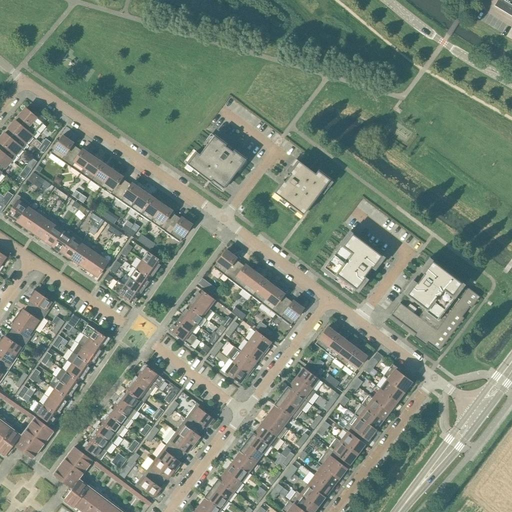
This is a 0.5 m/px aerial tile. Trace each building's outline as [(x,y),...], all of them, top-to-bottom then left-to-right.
[(511,0),(496,0),(494,4),(495,4),(511,14),(511,0)] [(21,118),(17,123),(24,129),(32,136),(46,119),(36,112),(33,115),(25,108),(19,116),(21,118)] [(32,136),(21,126),(15,121),(8,129),(10,130),(7,135),(14,141),(22,148),(32,136)] [(14,141),(7,135),(4,133),(0,138),(0,150),(0,151),(11,161),(22,148),(14,141)] [(65,164),(76,148),(72,145),(73,143),(62,136),(50,154),(65,164)] [(232,152),(225,146),(226,145),(214,136),(199,154),(196,152),(187,164),(222,191),(245,160),(233,150),(232,152)] [(42,144),(47,148),(51,143),(45,139),(42,144)] [(43,153),(47,148),(42,144),(38,149),(43,153)] [(80,174),(92,157),(82,150),(81,151),(76,148),(65,164),(80,174)] [(0,151),(0,150),(0,172),(1,173),(11,161),(0,151)] [(90,181),(102,164),(92,157),(80,174),(90,181)] [(315,174),(298,161),(289,173),(290,174),(285,182),(283,180),(274,193),(303,215),(330,180),(317,171),(315,174)] [(100,188),(112,170),(102,164),(90,181),(100,188)] [(23,171),(28,174),(32,169),(26,165),(23,171)] [(115,198),(126,182),(121,178),(122,177),(112,170),(100,188),(115,198)] [(24,180),(28,174),(23,171),(19,176),(24,180)] [(57,176),(53,182),(58,185),(62,179),(57,176)] [(42,185),(45,181),(39,177),(36,181),(42,185)] [(45,181),(42,185),(47,189),(50,185),(45,181)] [(130,208),(141,191),(131,184),(131,185),(126,182),(115,198),(130,208)] [(60,197),(62,193),(57,189),(54,193),(60,197)] [(77,199),(81,194),(75,190),(72,196),(77,199)] [(139,215),(151,198),(141,191),(130,208),(139,215)] [(4,197),(9,201),(13,196),(8,192),(4,197)] [(62,193),(60,197),(65,201),(68,197),(62,193)] [(81,194),(77,199),(83,203),(86,198),(81,194)] [(29,204),(29,203),(17,195),(10,204),(13,207),(8,215),(11,217),(10,218),(16,222),(22,213),(29,204)] [(5,206),(9,201),(4,197),(0,202),(5,206)] [(149,222),(161,204),(151,198),(139,215),(149,222)] [(77,209),(80,205),(75,201),(72,206),(77,209)] [(36,213),(35,213),(27,207),(30,203),(29,203),(29,204),(22,213),(16,222),(22,226),(23,225),(26,227),(36,213)] [(164,232),(175,216),(171,212),(171,211),(161,204),(149,222),(164,232)] [(80,205),(77,209),(83,213),(86,209),(80,205)] [(40,225),(47,215),(38,209),(35,213),(36,213),(26,227),(29,230),(28,231),(34,234),(40,225)] [(106,210),(102,216),(106,219),(110,213),(106,210)] [(56,221),(47,215),(40,225),(34,234),(40,239),(40,238),(43,240),(49,231),(56,221)] [(175,216),(164,232),(179,242),(191,225),(181,218),(180,219),(175,216)] [(92,227),(91,227),(97,231),(101,225),(104,221),(98,217),(95,222),(93,225),(92,227)] [(65,228),(65,227),(56,221),(49,231),(43,240),(47,242),(46,243),(52,247),(65,228)] [(127,234),(130,228),(125,224),(121,230),(127,234)] [(113,234),(116,230),(110,226),(107,230),(113,234)] [(74,234),(74,233),(65,227),(65,228),(52,247),(58,251),(58,250),(61,252),(67,243),(74,234)] [(130,228),(127,234),(132,237),(136,232),(130,228)] [(82,240),(83,240),(74,233),(74,234),(67,243),(61,252),(65,254),(64,255),(69,259),(76,250),(82,240)] [(381,256),(352,234),(343,245),(341,244),(325,266),(356,289),(365,277),(364,276),(367,271),(371,267),(372,268),(381,256)] [(91,246),(92,246),(83,240),(82,240),(76,250),(69,259),(75,263),(76,262),(79,264),(89,249),(91,246)] [(155,246),(152,251),(158,255),(161,250),(155,246)] [(89,249),(79,264),(82,266),(82,267),(87,271),(98,256),(89,249)] [(227,278),(239,263),(235,259),(236,258),(225,251),(213,267),(227,278)] [(141,260),(156,270),(162,262),(147,252),(141,260)] [(98,256),(87,271),(93,275),(94,274),(97,276),(103,268),(106,270),(110,264),(98,256)] [(150,279),(156,270),(141,260),(135,269),(150,279)] [(459,285),(461,283),(432,261),(422,273),(424,274),(421,278),(417,283),(416,282),(406,294),(426,308),(419,317),(400,303),(390,315),(415,334),(414,335),(413,337),(425,346),(427,343),(439,351),(454,330),(464,318),(462,317),(468,308),(470,309),(480,297),(467,288),(466,290),(463,287),(459,285)] [(242,289),(254,272),(245,265),(244,266),(239,263),(227,278),(242,289)] [(144,287),(150,279),(135,269),(130,277),(144,287)] [(251,297),(264,280),(254,272),(242,289),(251,297)] [(109,282),(112,277),(107,274),(104,279),(109,282)] [(139,296),(144,287),(130,277),(124,285),(124,286),(139,296)] [(271,290),(274,287),(264,280),(251,297),(261,304),(271,290)] [(124,286),(124,285),(117,281),(111,290),(126,300),(126,301),(132,305),(139,296),(124,286)] [(208,284),(204,288),(210,293),(214,288),(208,284)] [(275,314),(287,299),(283,295),(284,294),(274,287),(271,290),(261,304),(275,315),(275,314)] [(31,301),(27,306),(33,310),(37,312),(38,314),(44,318),(47,313),(55,301),(48,296),(46,299),(37,292),(33,290),(30,296),(31,296),(33,298),(31,301)] [(194,298),(208,309),(215,300),(201,290),(194,298)] [(208,309),(194,298),(188,306),(202,317),(206,320),(212,312),(208,309)] [(275,314),(275,315),(290,326),(303,309),(292,301),(292,302),(287,299),(275,314)] [(19,312),(15,317),(27,326),(35,331),(44,318),(38,314),(37,312),(33,310),(27,306),(25,310),(22,314),(20,312),(19,312)] [(188,306),(182,314),(196,325),(200,328),(205,321),(206,320),(202,317),(188,306)] [(237,315),(240,311),(235,307),(231,312),(236,317),(237,315)] [(237,315),(236,317),(242,321),(246,315),(240,311),(237,315)] [(190,333),(196,325),(182,314),(176,322),(190,333)] [(12,328),(9,333),(11,334),(18,339),(26,344),(35,331),(27,326),(15,317),(11,322),(12,323),(15,325),(12,328)] [(56,325),(57,326),(60,328),(64,322),(60,319),(56,325)] [(67,324),(72,327),(75,322),(70,319),(67,324)] [(197,338),(190,333),(176,322),(169,332),(175,336),(175,335),(190,346),(197,338)] [(230,328),(234,331),(238,325),(234,322),(230,328)] [(260,322),(256,328),(262,332),(266,327),(266,326),(260,322)] [(56,335),(60,328),(56,325),(52,332),(56,335)] [(83,336),(103,348),(109,338),(103,334),(103,335),(87,325),(81,334),(84,336),(83,336)] [(324,352),(337,335),(327,327),(314,344),(324,352)] [(229,337),(234,331),(230,328),(225,334),(229,337)] [(213,331),(210,336),(212,337),(214,338),(216,340),(220,336),(215,333),(213,331)] [(248,342),(265,354),(269,349),(267,347),(271,342),(256,331),(248,342)] [(0,338),(0,339),(0,346),(9,352),(15,356),(17,358),(26,344),(18,339),(11,334),(9,333),(6,337),(4,341),(1,339),(0,338)] [(334,359),(347,342),(337,335),(324,352),(334,359)] [(59,336),(55,340),(59,343),(60,343),(63,345),(64,346),(67,342),(63,339),(59,336)] [(97,356),(103,348),(83,336),(78,344),(97,356)] [(214,348),(219,351),(223,345),(219,342),(214,348)] [(261,360),(265,354),(248,342),(241,352),(255,363),(258,358),(261,360)] [(343,366),(356,349),(347,342),(334,359),(343,366)] [(91,365),(97,356),(78,344),(72,352),(91,365)] [(207,353),(210,349),(205,345),(202,349),(207,353)] [(0,365),(0,366),(8,371),(11,367),(17,358),(15,356),(9,352),(0,346),(0,365)] [(37,352),(42,355),(46,349),(42,346),(37,352)] [(255,363),(241,352),(233,346),(226,356),(233,362),(250,374),(254,369),(252,367),(255,363)] [(214,348),(210,354),(214,357),(215,356),(218,352),(219,351),(214,348)] [(356,349),(343,366),(353,373),(366,357),(356,349)] [(37,361),(42,355),(37,352),(33,358),(37,361)] [(85,373),(91,365),(72,352),(66,360),(71,364),(85,373)] [(368,365),(373,368),(378,362),(373,358),(368,365)] [(311,369),(315,364),(310,360),(306,365),(311,369)] [(245,380),(250,374),(233,362),(224,374),(231,379),(232,377),(240,383),(243,378),(245,380)] [(80,382),(85,373),(71,364),(65,372),(80,382)] [(155,387),(158,389),(165,380),(150,369),(151,368),(145,364),(138,373),(151,383),(155,387)] [(315,364),(311,369),(316,373),(320,368),(315,364)] [(387,380),(403,391),(411,381),(400,373),(401,371),(392,364),(382,376),(387,380)] [(369,374),(373,368),(368,365),(363,370),(369,374)] [(295,378),(311,389),(318,379),(303,368),(295,378)] [(80,382),(65,372),(60,369),(55,377),(60,380),(74,390),(80,382)] [(19,379),(23,382),(28,375),(24,373),(19,379)] [(149,395),(155,387),(151,383),(138,373),(131,381),(149,395)] [(330,384),(334,378),(329,374),(325,379),(330,384)] [(315,392),(311,389),(295,378),(288,387),(308,402),(315,392)] [(334,378),(330,384),(336,388),(339,383),(334,378)] [(353,384),(358,388),(362,382),(357,378),(353,384)] [(19,388),(23,382),(19,379),(15,385),(19,388)] [(68,398),(74,390),(60,380),(54,389),(68,398)] [(396,401),(403,391),(387,380),(380,389),(396,401)] [(143,403),(149,395),(131,381),(125,389),(143,403)] [(354,393),(358,388),(353,384),(349,389),(354,393)] [(167,395),(172,399),(176,395),(179,390),(174,386),(167,395)] [(308,402),(288,387),(287,386),(280,395),(284,398),(301,411),(308,402)] [(62,407),(68,398),(54,389),(48,397),(62,407)] [(137,411),(143,403),(125,389),(119,398),(137,411)] [(389,411),(396,401),(380,389),(373,398),(389,411)] [(0,397),(30,418),(32,415),(0,393),(0,397)] [(169,404),(172,399),(167,395),(164,400),(169,404)] [(294,420),(301,411),(284,398),(280,395),(274,404),(275,405),(290,416),(294,420)] [(389,411),(373,398),(369,395),(361,405),(381,420),(389,411)] [(332,396),(328,402),(332,405),(336,400),(336,399),(332,396)] [(344,407),(349,400),(344,396),(339,403),(344,407)] [(56,415),(62,407),(48,397),(42,406),(56,415)] [(131,419),(137,411),(119,398),(113,406),(131,419)] [(170,407),(174,410),(178,404),(174,401),(170,407)] [(327,411),(332,405),(328,402),(323,408),(327,411)] [(56,415),(42,406),(38,403),(32,412),(50,424),(56,415)] [(185,419),(201,431),(207,423),(211,426),(215,420),(202,411),(204,409),(197,403),(185,419)] [(275,405),(268,414),(283,425),(290,416),(275,405)] [(361,405),(354,414),(374,430),(381,420),(361,405)] [(124,427),(131,419),(113,406),(107,414),(121,424),(120,424),(124,427)] [(169,416),(174,410),(170,407),(165,413),(169,416)] [(107,414),(101,422),(114,432),(114,433),(118,436),(124,427),(120,424),(121,424),(107,414)] [(268,414),(260,424),(274,434),(280,439),(287,429),(288,429),(283,425),(268,414)] [(367,440),(374,430),(354,414),(343,428),(348,432),(353,436),(357,432),(367,440)] [(314,421),(318,424),(322,418),(318,415),(314,421)] [(20,438),(21,437),(11,429),(13,427),(0,417),(0,452),(5,456),(13,445),(14,445),(20,438)] [(30,424),(48,438),(53,431),(35,417),(30,424)] [(196,439),(201,431),(185,419),(175,432),(195,446),(199,441),(196,439)] [(314,429),(318,424),(314,421),(310,426),(314,429)] [(320,427),(326,431),(330,425),(325,421),(320,427)] [(108,441),(108,440),(114,433),(114,432),(101,422),(95,430),(108,441)] [(42,445),(48,438),(30,424),(25,431),(42,445)] [(253,433),(253,434),(268,445),(273,449),(273,448),(280,439),(274,434),(260,424),(253,433)] [(150,433),(154,436),(159,430),(155,427),(150,433)] [(322,436),(326,431),(320,427),(316,432),(322,436)] [(112,443),(108,440),(108,441),(95,430),(88,438),(102,449),(106,452),(112,443)] [(37,452),(42,445),(25,431),(21,437),(20,438),(37,452)] [(191,452),(195,446),(175,432),(165,445),(182,457),(188,449),(191,452)] [(252,433),(246,441),(254,448),(261,454),(268,445),(253,434),(253,433),(252,432),(252,433)] [(363,444),(353,436),(348,432),(341,442),(356,453),(363,444)] [(150,442),(154,436),(150,433),(146,439),(150,442)] [(300,439),(304,442),(308,436),(304,433),(300,439)] [(32,459),(37,452),(20,438),(14,445),(32,459)] [(100,460),(106,452),(102,449),(88,438),(82,447),(100,460)] [(336,438),(328,448),(339,456),(349,464),(349,463),(356,453),(341,442),(336,438)] [(300,448),(304,442),(300,439),(296,445),(300,448)] [(255,462),(261,454),(246,441),(239,451),(240,452),(240,451),(255,462)] [(176,465),(182,457),(165,445),(156,457),(175,472),(179,467),(176,465)] [(69,454),(87,467),(92,460),(74,447),(69,454)] [(317,463),(322,467),(337,478),(338,478),(345,468),(335,460),(339,456),(328,448),(317,463)] [(248,472),(255,462),(240,451),(240,452),(233,461),(248,472)] [(303,461),(307,455),(302,451),(298,457),(303,461)] [(131,459),(135,462),(139,456),(135,453),(131,459)] [(286,458),(290,461),(294,455),(290,453),(286,458)] [(81,474),(87,467),(69,454),(64,461),(81,474)] [(172,478),(175,472),(156,457),(146,470),(162,483),(168,475),(172,478)] [(285,467),(290,461),(286,458),(281,464),(285,467)] [(130,468),(135,462),(131,459),(126,465),(130,468)] [(76,481),(77,479),(81,474),(64,461),(59,468),(76,481)] [(240,481),(248,472),(233,461),(226,470),(240,481)] [(149,506),(151,504),(96,462),(94,464),(149,506)] [(288,470),(293,474),(297,469),(292,465),(288,470)] [(322,467),(315,476),(331,488),(337,478),(322,467)] [(71,488),(76,481),(59,468),(53,475),(71,488)] [(157,491),(162,483),(146,470),(134,486),(142,492),(143,489),(156,499),(160,493),(157,491)] [(233,491),(240,481),(226,470),(219,480),(233,491)] [(272,476),(276,478),(281,473),(277,470),(272,476)] [(289,480),(293,474),(288,470),(284,476),(289,480)] [(272,484),(276,478),(272,476),(268,481),(272,484)] [(323,497),(331,488),(315,476),(308,485),(323,497)] [(76,481),(71,488),(72,489),(63,500),(79,511),(125,511),(89,485),(88,487),(77,479),(76,481)] [(233,491),(219,480),(217,479),(211,488),(227,500),(233,491)] [(273,489),(278,493),(283,488),(277,484),(273,489)] [(308,485),(301,494),(316,506),(323,497),(308,485)] [(204,497),(205,498),(220,509),(227,500),(211,488),(204,497)] [(258,495),(262,498),(266,492),(262,489),(258,495)] [(274,500),(278,493),(273,489),(268,496),(274,500)] [(288,501),(302,511),(312,511),(316,507),(316,506),(301,494),(296,491),(288,501)] [(258,503),(262,498),(258,495),(254,500),(258,503)] [(205,498),(198,507),(205,511),(217,511),(220,509),(205,498)] [(302,511),(288,501),(281,511),(282,511),(302,511)]
